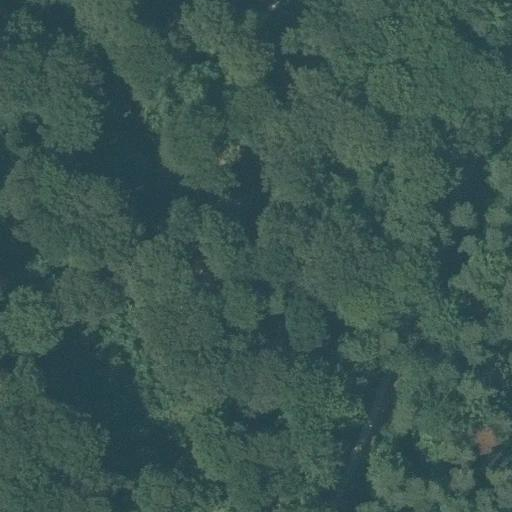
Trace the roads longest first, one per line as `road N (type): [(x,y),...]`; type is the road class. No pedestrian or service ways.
road 1 (track): [(337,511),(511,61)]
road 2 (unknown): [(511,83),(291,0)]
